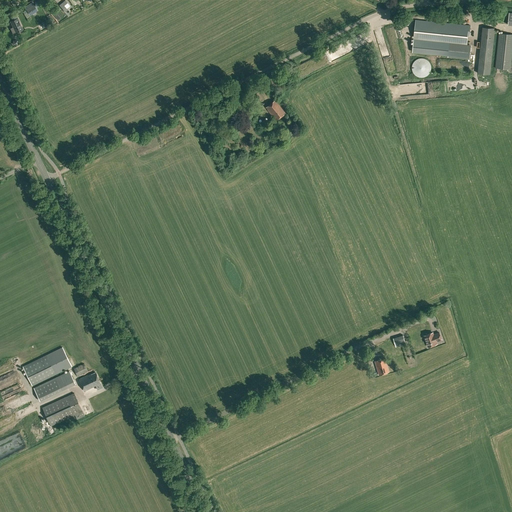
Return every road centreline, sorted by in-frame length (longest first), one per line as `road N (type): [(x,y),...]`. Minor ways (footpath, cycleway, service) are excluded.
road 1 (unclassified): [(46,179),(376,14),(469,0)]
road 2 (unclassified): [(433,322),(426,316),(371,340),(171,439)]
road 3 (secondary): [(171,439),(46,179)]
